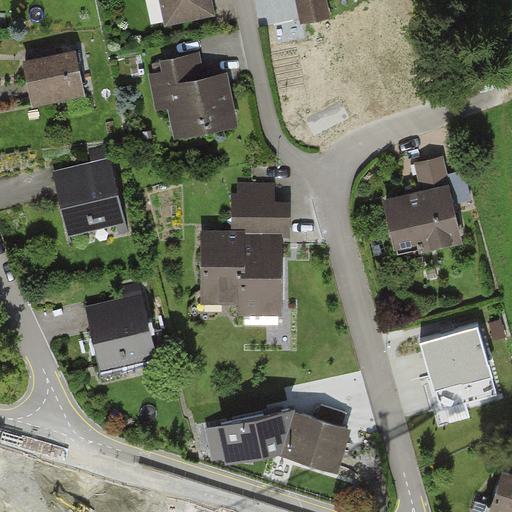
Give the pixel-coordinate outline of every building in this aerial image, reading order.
[(209,0),(163,0),(168,22),(212,14),(209,0)] [(84,51),(24,63),(33,107),(92,95),(84,51)] [(202,53),(149,63),(157,109),(174,106),(181,141),(246,128),(235,71),(206,77),(202,53)] [(424,192),(386,200),(396,243),(420,238),(422,247),(461,238),(442,157),(418,163),(424,192)] [(122,164),(56,178),(67,229),(133,215),(122,164)] [(274,184),(241,184),(241,205),(256,205),(256,233),(289,233),(289,204),(274,204),(274,184)] [(244,232),(203,232),(203,289),(220,289),(220,300),(240,300),(240,311),(245,311),(245,325),(280,325),(280,243),(244,243),(244,232)] [(151,300),(89,316),(104,372),(166,355),(151,300)] [(478,324),(421,340),(441,411),(498,395),(490,367),(480,370),(479,364),(488,362),(478,324)] [(318,418),(290,409),(283,430),(278,428),(271,449),(333,468),(346,427),(342,426),(346,412),(322,404),(318,418)] [(283,430),(290,409),(222,424),(229,458),(271,449),(278,428),(283,430)] [(511,474),(503,472),(492,505),(511,511),(511,474)]
